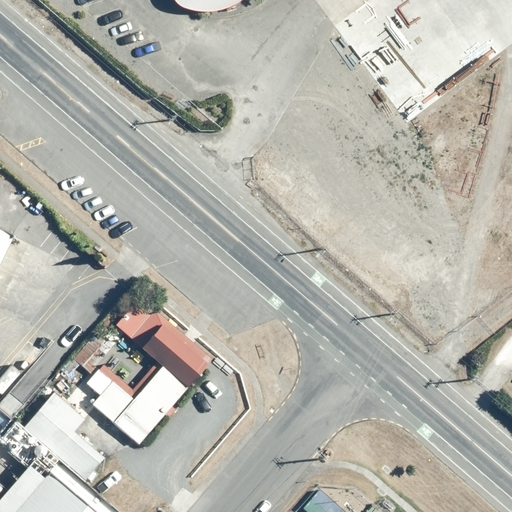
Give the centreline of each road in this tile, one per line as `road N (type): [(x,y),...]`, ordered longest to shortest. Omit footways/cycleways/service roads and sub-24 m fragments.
road 1 (secondary): [(363,348),(0,36)]
road 2 (residential): [(227,511),(363,348)]
road 3 (secondary): [(511,476),(363,348)]
